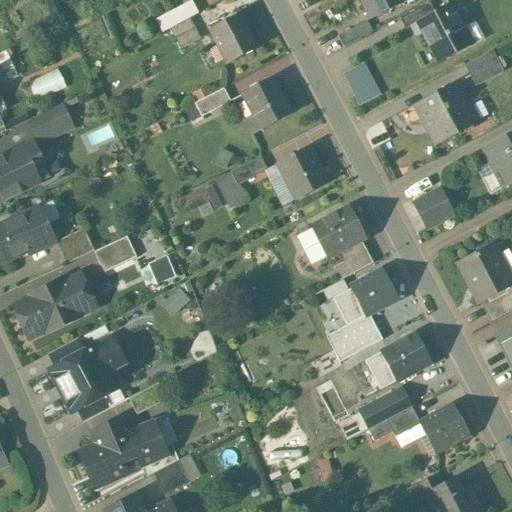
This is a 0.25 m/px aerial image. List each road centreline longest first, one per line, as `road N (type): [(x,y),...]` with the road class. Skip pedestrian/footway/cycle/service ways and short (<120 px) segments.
road 1 (residential): [(274,0),(511,452)]
road 2 (residential): [(0,358),(65,511)]
